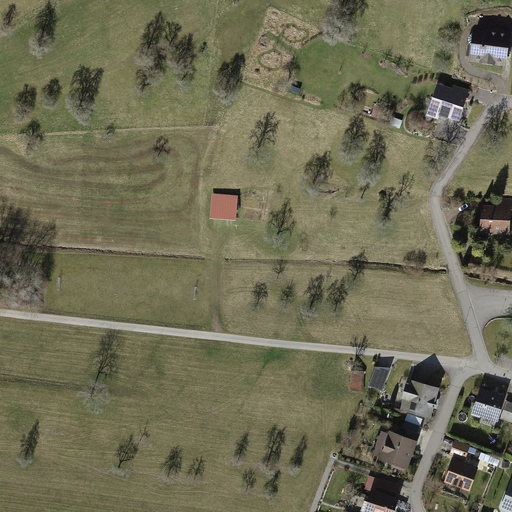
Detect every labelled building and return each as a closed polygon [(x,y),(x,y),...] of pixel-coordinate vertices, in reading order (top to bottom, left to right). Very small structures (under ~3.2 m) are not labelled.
[(493,34),(480,33),(478,60),(511,62),(511,29),(494,28),(493,34)] [(453,86),(438,82),(428,114),(438,117),(440,112),(460,119),(470,89),(454,83),(453,86)] [(242,195),(216,195),(215,219),(242,219),(242,195)] [(503,207),(485,207),(485,233),(511,232),(511,199),(504,199),(503,207)] [(392,368),(376,367),(369,386),(383,391),(392,368)] [(365,372),(353,371),(351,390),(363,391),(365,372)] [(431,418),(439,390),(413,382),(412,387),(408,386),(401,409),(431,418)] [(510,398),(483,388),(474,412),(501,422),(503,418),(511,421),(511,402),(509,401),(510,398)] [(396,434),(389,431),(379,459),(406,469),(417,441),(415,440),(417,434),(399,427),(396,434)] [(474,445),(458,440),(452,454),(468,460),(474,445)] [(480,467),(455,458),(447,480),(472,489),(480,467)] [(397,484),(376,477),(365,511),(393,511),(398,499),(393,497),(397,484)] [(511,511),(511,479),(500,508),(511,511)]
